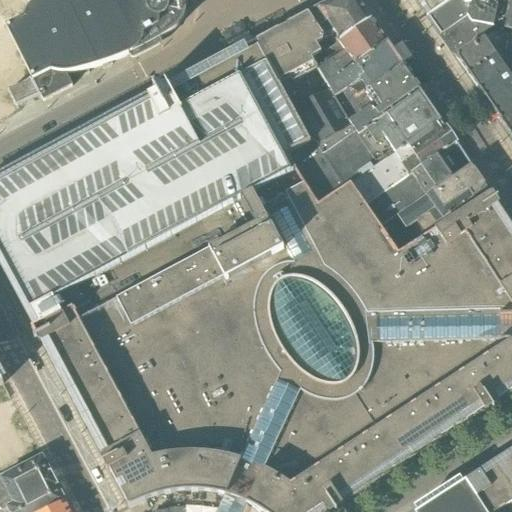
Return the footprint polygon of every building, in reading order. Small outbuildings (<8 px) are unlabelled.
[(0,0),(0,12),(41,96),(44,102),(73,87),(67,74),(84,71),(104,66),(121,60),(132,55),(153,44),(169,34),(181,23),(183,21),(185,17),(186,11),(186,5),(185,1),(184,0),(0,0)] [(333,0),(310,13),(323,38),(322,43),(317,47),(322,55),(325,52),(372,19),(358,0),(333,0)] [(453,0),(416,0),(428,17),(453,0)] [(453,0),(428,17),(438,31),(442,29),(444,32),(468,16),(472,22),(473,22),(473,20),(494,25),(499,0),(453,0)] [(511,0),(499,0),(494,25),(494,27),(495,27),(504,28),(511,29),(511,0)] [(323,38),(310,13),(291,23),(257,42),(279,81),(305,67),(322,55),(317,47),(322,43),(323,38)] [(468,16),(444,32),(457,52),(494,27),(494,25),(473,20),(473,22),(472,22),(468,16)] [(372,19),(325,52),(330,61),(318,70),(326,85),(327,84),(388,43),(372,19)] [(504,51),(507,34),(495,32),(456,58),(468,76),(504,51)] [(509,74),(510,67),(511,47),(511,35),(507,34),(504,51),(468,76),(480,93),(509,74)] [(237,53),(228,61),(226,61),(224,60),(223,61),(221,61),(220,62),(218,63),(218,64),(217,65),(217,67),(216,68),(205,70),(179,84),(169,89),(166,83),(155,89),(158,95),(148,100),(150,103),(121,119),(119,116),(0,179),(0,261),(29,315),(31,314),(38,328),(32,331),(39,344),(42,343),(103,458),(101,459),(108,473),(110,472),(129,507),(128,507),(129,509),(137,505),(146,502),(155,499),(165,496),(178,494),(192,493),(198,493),(205,494),(218,496),(225,497),(226,495),(229,496),(229,499),(230,501),(233,503),(236,505),(239,505),(242,505),(244,504),(246,502),(248,503),(247,505),(253,508),(259,511),(334,511),(343,507),(342,505),(484,411),(485,413),(499,405),(498,403),(511,393),(511,227),(498,206),(500,205),(493,194),(491,196),(490,195),(399,254),(379,228),(381,227),(366,205),(352,184),(321,204),(291,160),(316,143),(295,108),(279,81),(257,42),(237,53)] [(388,43),(327,84),(330,89),(340,108),(404,66),(388,43)] [(511,65),(510,67),(509,74),(480,93),(500,122),(511,114),(511,65)] [(340,108),(355,133),(358,131),(360,134),(422,92),(404,66),(340,108)] [(17,107),(40,95),(33,80),(9,91),(17,107)] [(295,108),(316,143),(323,154),(355,133),(340,108),(330,89),(295,108)] [(358,131),(355,133),(323,154),(316,143),(291,160),(321,204),(352,184),(442,122),(422,92),(360,134),(358,131)] [(511,114),(500,122),(511,139),(511,114)] [(352,184),(366,205),(457,145),(442,122),(352,184)] [(366,205),(381,227),(396,216),(472,166),(457,145),(366,205)] [(487,189),(472,166),(396,216),(406,230),(417,223),(424,233),(487,189)] [(511,511),(511,452),(465,483),(483,511),(511,511)] [(43,511),(65,501),(55,482),(42,458),(0,479),(0,480),(0,479),(0,511),(43,511)] [(483,511),(465,483),(420,511),(483,511)] [(70,511),(68,506),(65,501),(43,511),(70,511)]
